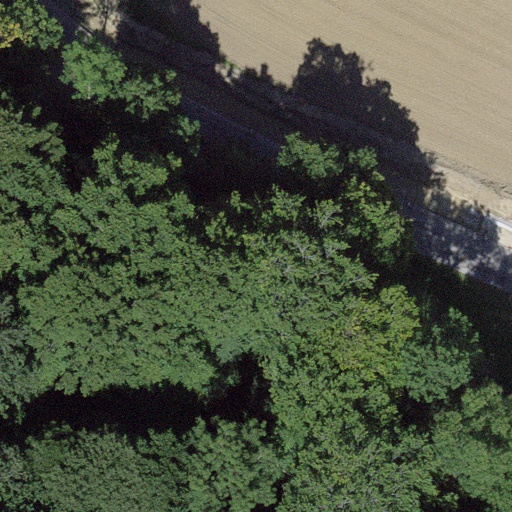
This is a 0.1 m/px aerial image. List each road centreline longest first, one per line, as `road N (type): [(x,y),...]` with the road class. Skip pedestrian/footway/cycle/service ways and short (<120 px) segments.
road 1 (tertiary): [(16,0),(511,266)]
road 2 (track): [(21,7),(36,435),(25,511)]
